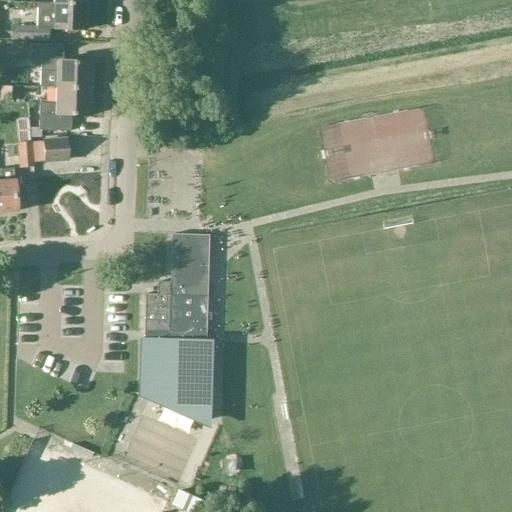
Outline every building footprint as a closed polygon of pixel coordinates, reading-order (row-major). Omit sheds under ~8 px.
[(53,4),(53,3),(47,3),(38,3),(38,28),(11,27),(11,40),(49,42),(49,29),(52,29),(84,30),(85,5),(53,4)] [(55,89),(91,90),(92,64),(62,63),(63,47),(30,46),(29,63),(40,64),(40,73),(40,89),(55,90),(55,89)] [(90,118),(91,90),(55,89),(55,90),(55,106),(39,105),(38,132),(70,133),(70,117),(90,118)] [(44,163),(68,161),(66,141),(43,143),(44,163)] [(31,144),(17,145),(19,169),(33,168),(31,144)] [(0,183),(0,213),(16,213),(13,169),(0,170),(0,176),(1,183),(0,183)] [(146,191),(169,192),(170,182),(146,181),(146,191)] [(169,217),(169,204),(146,204),(146,216),(169,217)] [(210,236),(173,235),(171,283),(159,283),(158,296),(146,295),(144,395),(205,423),(210,236)]
